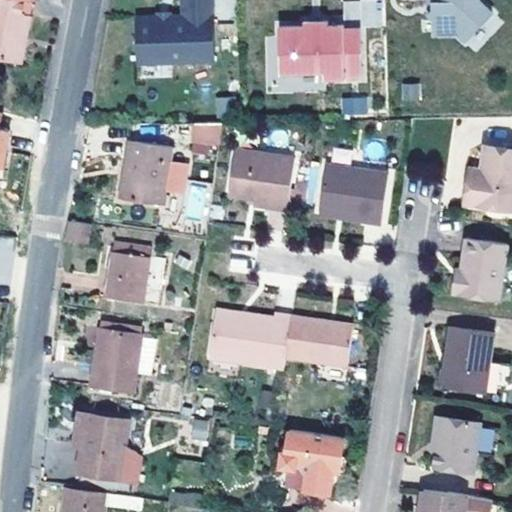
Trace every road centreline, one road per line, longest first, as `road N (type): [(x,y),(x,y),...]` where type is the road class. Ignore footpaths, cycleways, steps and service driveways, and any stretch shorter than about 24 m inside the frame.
road 1 (residential): [(89,0),(48,223),(12,511)]
road 2 (residential): [(374,511),(407,288)]
road 3 (residential): [(407,288),(256,265)]
